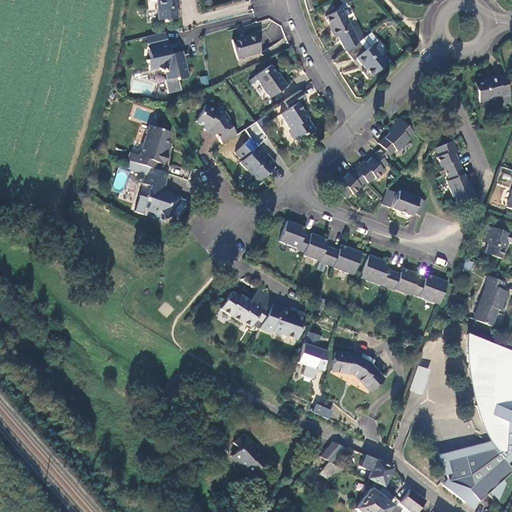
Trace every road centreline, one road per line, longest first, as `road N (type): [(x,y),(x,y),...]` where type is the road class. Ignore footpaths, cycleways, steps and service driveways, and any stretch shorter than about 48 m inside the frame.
road 1 (residential): [(451,511),(388,458),(244,393)]
road 2 (residential): [(244,393),(189,372),(172,384),(175,424),(198,431),(236,404)]
road 3 (residential): [(291,185),(317,205),(421,244),(443,236)]
road 4 (residential): [(425,56),(487,187)]
road 5 (residential): [(294,0),(307,42),(358,120)]
road 6 (unknown): [(174,40),(291,0)]
